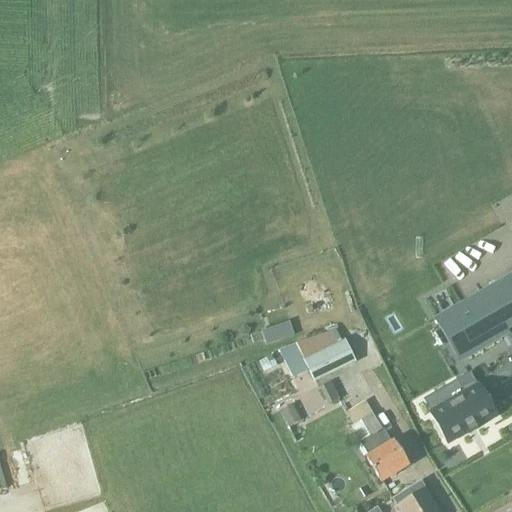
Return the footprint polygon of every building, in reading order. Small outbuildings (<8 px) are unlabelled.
[(511,274),(476,296),(434,320),(459,362),(507,335),(505,331),(511,327),(511,274)] [(371,335),(393,380),(422,366),(400,321),(371,335)] [(314,385),(356,364),(345,341),(303,361),(314,385)] [(511,363),(502,365),(508,401),(511,400),(511,363)] [(457,382),(425,401),(431,413),(430,414),(448,445),(495,418),(479,389),(477,386),(476,387),(473,381),(461,388),(457,382)] [(360,445),(367,458),(366,459),(381,483),(409,466),(400,452),(403,451),(397,440),(394,442),(391,443),(384,431),(382,432),(365,403),(345,415),(353,427),(350,428),(360,445)] [(399,511),(437,511),(422,486),(405,496),(407,500),(396,507),(399,511)] [(361,501),(368,496),(363,488),(356,493),(361,501)]
